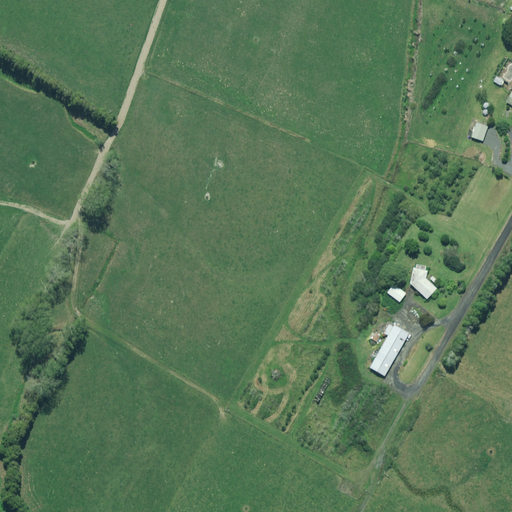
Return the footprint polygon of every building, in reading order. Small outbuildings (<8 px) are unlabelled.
[(504,81),(496,77),(493,82),(501,86),(504,81)] [(491,103),(484,101),(482,106),(488,109),(491,103)] [(487,127),(475,123),(470,137),(483,141),(487,127)] [(416,265),(416,269),(412,268),(410,284),(426,300),(437,289),(426,278),(427,270),(426,270),(427,266),(416,265)] [(406,294),(393,284),(387,293),(399,302),(406,294)] [(404,350),(401,348),(409,334),(393,325),(392,327),(389,325),(385,334),(388,335),(378,353),(374,352),(371,357),(375,359),(369,368),(384,377),(396,355),(400,357),(404,350)] [(382,335),(375,331),(371,339),(377,343),(382,335)]
